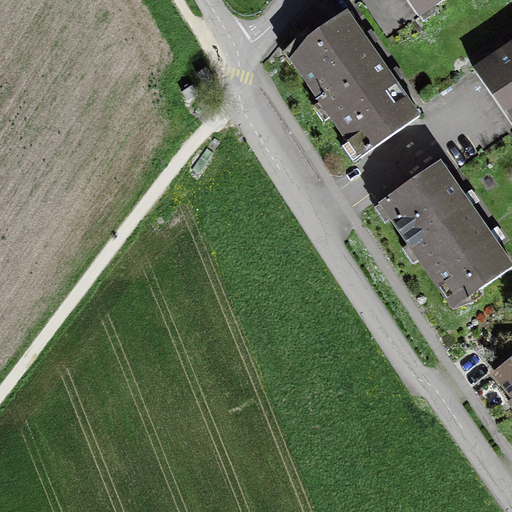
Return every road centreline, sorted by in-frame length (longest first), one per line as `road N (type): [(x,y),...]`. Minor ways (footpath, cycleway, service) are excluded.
road 1 (residential): [(511,496),(245,112),(229,36),(207,0)]
road 2 (track): [(0,396),(236,75)]
